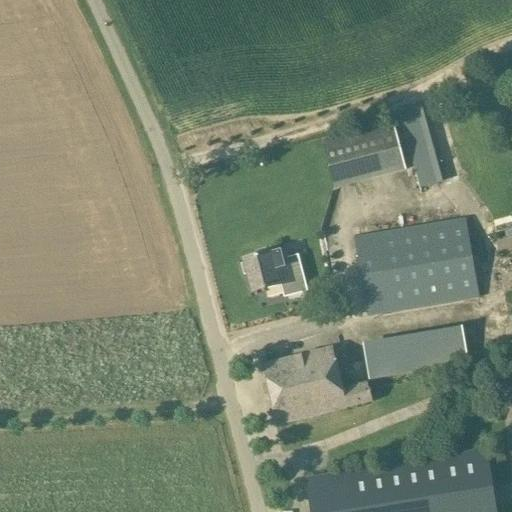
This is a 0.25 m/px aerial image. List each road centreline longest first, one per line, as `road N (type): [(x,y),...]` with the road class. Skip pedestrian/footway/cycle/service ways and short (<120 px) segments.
road 1 (unclassified): [(261,511),(179,196),(96,0)]
road 2 (track): [(0,419),(232,406)]
